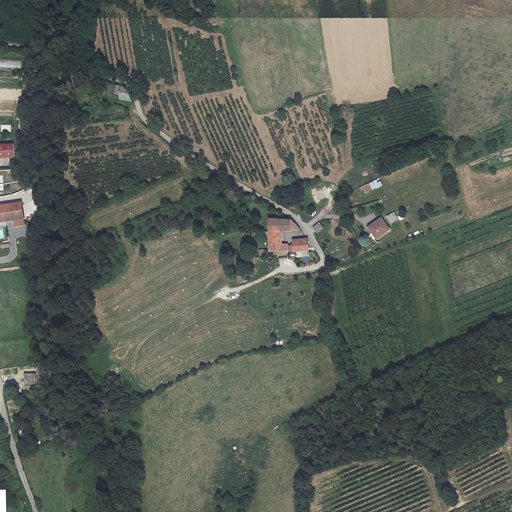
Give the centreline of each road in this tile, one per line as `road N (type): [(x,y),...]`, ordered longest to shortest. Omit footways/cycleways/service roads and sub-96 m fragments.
road 1 (unclassified): [(0,44),(26,47),(53,77),(129,87),(151,126),(292,215),(325,261),(331,327),(357,384)]
road 2 (track): [(511,486),(453,505),(428,449),(357,384)]
road 3 (unclassified): [(0,396),(35,511)]
